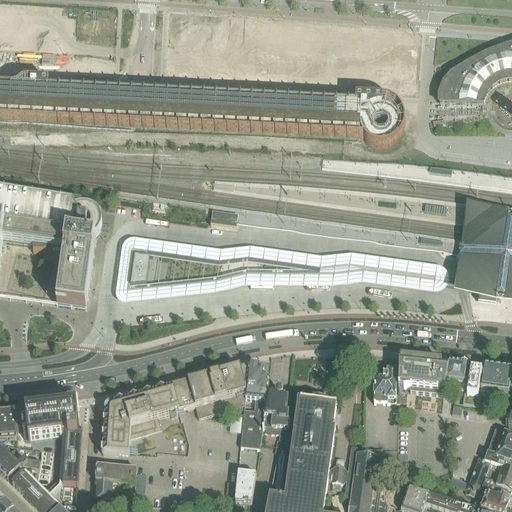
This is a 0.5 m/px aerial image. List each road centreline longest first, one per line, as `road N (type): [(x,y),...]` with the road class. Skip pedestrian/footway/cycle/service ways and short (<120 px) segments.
road 1 (tertiary): [(96,375),(291,331),(371,328),(511,343)]
road 2 (tertiary): [(322,0),(511,14)]
road 3 (residential): [(96,375),(85,507)]
